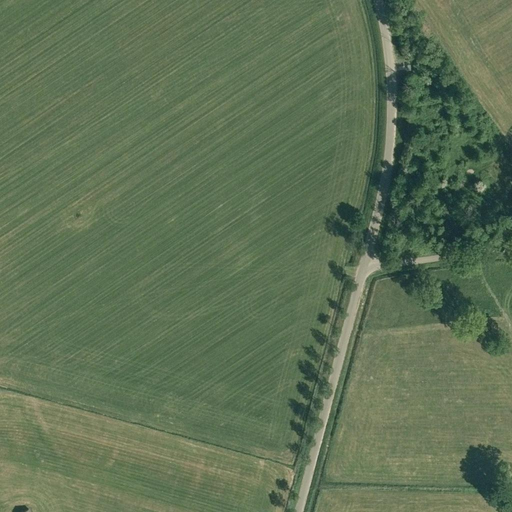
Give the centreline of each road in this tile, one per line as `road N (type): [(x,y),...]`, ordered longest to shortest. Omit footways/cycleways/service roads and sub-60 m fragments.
road 1 (unclassified): [(300,511),(368,258)]
road 2 (unclassified): [(368,258),(387,151),(376,0)]
road 3 (unclassified): [(368,258),(511,240)]
